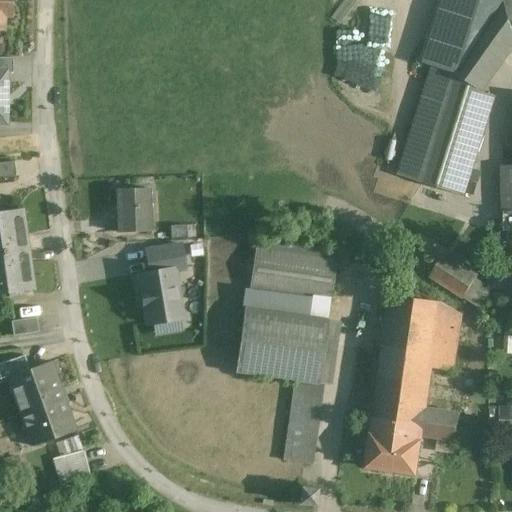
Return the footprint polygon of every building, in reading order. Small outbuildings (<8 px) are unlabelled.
[(0,0),(0,29),(3,30),(3,17),(9,17),(9,15),(10,0),(4,0),(0,0)] [(452,71),(502,0),(443,0),(423,63),(435,67),(435,66),(452,71)] [(511,2),(505,0),(502,0),(452,71),(457,75),(472,85),(482,92),(482,91),(511,48),(511,2)] [(12,58),(0,58),(0,72),(4,72),(4,74),(12,74),(12,58)] [(399,175),(424,183),(457,75),(452,71),(435,66),(435,67),(399,175)] [(472,85),(457,75),(424,183),(464,195),(494,97),(485,94),(482,91),(482,92),(472,85)] [(13,162),(0,163),(0,178),(14,177),(13,162)] [(150,189),(115,191),(117,233),(152,231),(150,189)] [(20,211),(0,213),(0,253),(26,250),(20,211)] [(202,238),(202,229),(194,229),(194,238),(202,238)] [(181,245),(145,251),(149,275),(173,271),(173,272),(185,270),(181,245)] [(353,263),(257,249),(238,376),(298,385),(287,461),(314,465),(326,389),(334,390),(353,263)] [(26,250),(0,253),(0,293),(32,289),(26,250)] [(478,276),(444,254),(430,276),(464,298),(475,281),(475,280),(476,279),(478,276)] [(181,318),(173,272),(173,271),(149,275),(139,277),(147,324),(181,318)] [(488,287),(476,279),(475,280),(475,281),(464,298),(488,313),(488,287)] [(423,290),(397,281),(394,296),(421,299),(423,290)] [(394,296),(392,295),(374,418),(423,425),(425,409),(431,368),(441,302),(421,299),(394,296)] [(462,315),(441,302),(431,368),(454,371),(462,315)] [(35,318),(11,322),(13,336),(37,332),(35,318)] [(6,379),(29,371),(24,356),(0,364),(0,381),(0,382),(6,380),(6,379)] [(6,380),(19,416),(64,400),(51,363),(29,371),(6,379),(6,380)] [(64,400),(19,416),(30,447),(74,431),(64,400)] [(511,407),(499,407),(498,419),(511,419),(511,407)] [(459,414),(425,409),(423,425),(422,433),(428,434),(428,436),(456,440),(459,414)] [(423,425),(374,418),(367,468),(416,475),(422,433),(423,425)] [(82,452),(52,460),(59,485),(89,477),(82,452)] [(18,457),(2,461),(8,482),(23,478),(18,457)] [(317,490),(301,488),(299,504),(315,506),(317,490)]
